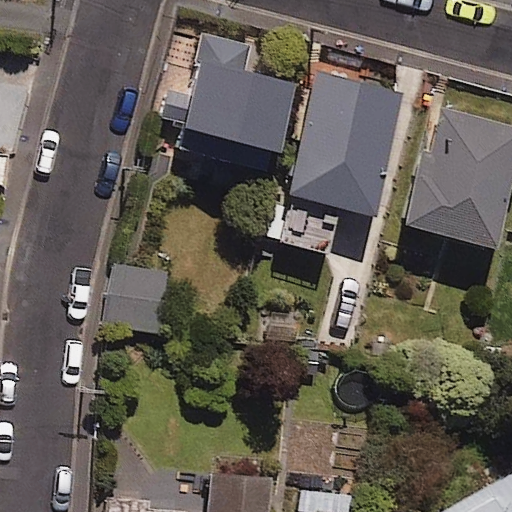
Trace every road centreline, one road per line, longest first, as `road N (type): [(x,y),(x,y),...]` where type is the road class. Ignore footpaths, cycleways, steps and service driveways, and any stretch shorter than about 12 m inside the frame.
road 1 (residential): [(31,511),(56,240),(122,0)]
road 2 (residential): [(511,42),(349,0)]
